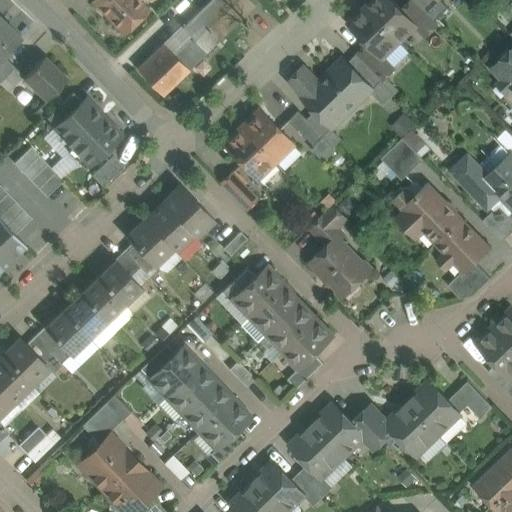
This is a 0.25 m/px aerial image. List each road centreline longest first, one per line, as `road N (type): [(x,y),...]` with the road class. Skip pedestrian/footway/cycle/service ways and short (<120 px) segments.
road 1 (residential): [(362,338),(174,148)]
road 2 (residential): [(362,338),(183,511)]
road 3 (residential): [(174,148),(0,316)]
road 4 (residential): [(320,0),(174,148)]
road 5 (residential): [(151,126),(28,0)]
